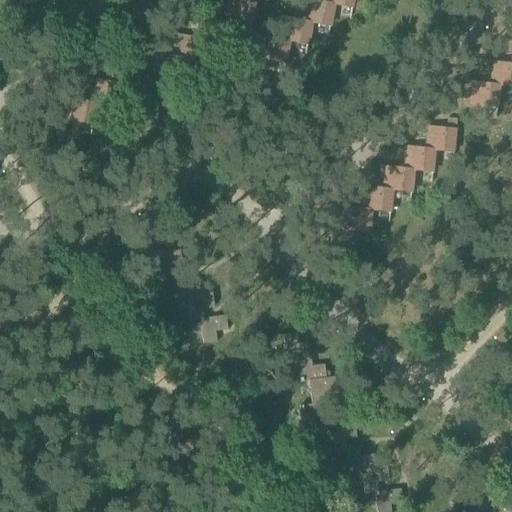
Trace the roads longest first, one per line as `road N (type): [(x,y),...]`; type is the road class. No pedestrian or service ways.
road 1 (residential): [(268,235),(493,0)]
road 2 (track): [(336,511),(87,305)]
road 3 (residential): [(68,239),(180,175),(204,171),(268,235)]
road 4 (residential): [(268,235),(398,375),(430,394)]
road 5 (residential): [(0,97),(159,0)]
